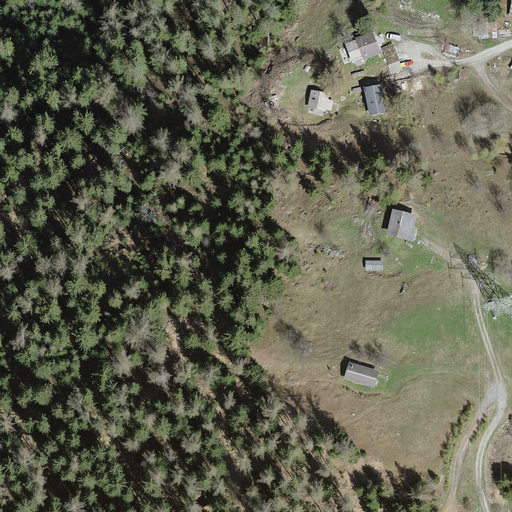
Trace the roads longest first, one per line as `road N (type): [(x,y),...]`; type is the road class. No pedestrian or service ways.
road 1 (track): [(419,242),(469,282),(501,387),(500,411),(479,451),(484,511)]
road 2 (track): [(511,47),(345,86)]
road 3 (track): [(501,387),(461,446),(451,511)]
